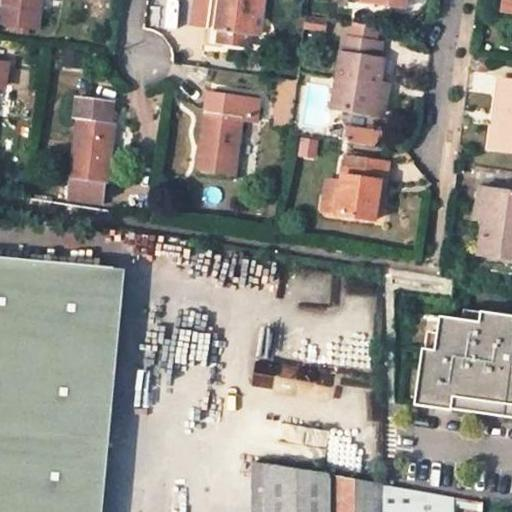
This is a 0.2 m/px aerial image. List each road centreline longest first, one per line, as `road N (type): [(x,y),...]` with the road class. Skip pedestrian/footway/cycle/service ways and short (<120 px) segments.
road 1 (residential): [(428,160),(453,0)]
road 2 (residential): [(511,454),(391,437)]
